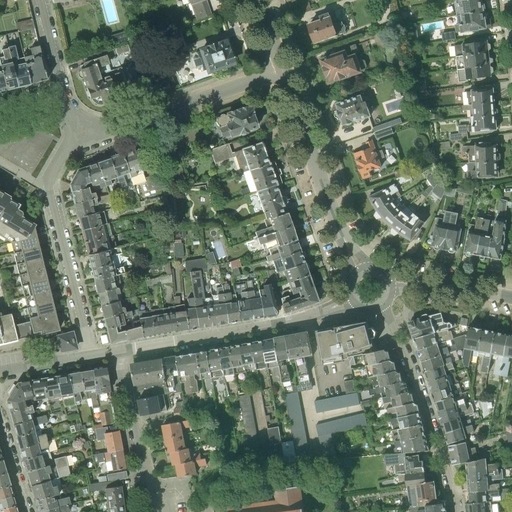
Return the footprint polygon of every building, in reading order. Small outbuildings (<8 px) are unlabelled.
[(188,0),(190,5),(191,5),(196,21),(210,15),(205,0),(188,0)] [(457,16),(484,12),(482,0),(461,0),(454,1),(457,16)] [(320,16),(321,21),(309,25),(315,43),(338,35),(346,33),(345,30),(346,29),(345,25),(344,25),(343,22),(337,24),(333,12),(320,16)] [(484,12),(457,16),(458,24),(456,25),(457,33),(461,32),(487,28),(484,12)] [(32,20),(16,23),(18,32),(30,29),(34,28),(35,28),(32,20)] [(416,24),(405,25),(408,43),(419,42),(416,24)] [(458,39),(456,31),(443,33),(444,41),(458,39)] [(462,45),(455,46),(455,47),(455,51),(456,57),(489,53),(489,50),(491,49),(490,45),(488,43),(487,41),(464,44),(462,44),(462,45)] [(199,61),(192,63),(197,77),(210,72),(210,71),(234,62),(232,54),(230,55),(229,53),(225,42),(196,52),(199,61)] [(330,83),(337,80),(340,82),(344,80),(346,77),(365,71),(367,66),(365,61),(360,58),(358,59),(357,57),(360,56),(356,44),(343,49),(345,52),(322,60),(330,83)] [(18,87),(30,84),(24,58),(18,59),(15,45),(8,47),(8,49),(18,87)] [(115,49),(118,55),(130,51),(128,45),(115,49)] [(23,54),(24,58),(30,84),(41,81),(47,79),(39,46),(30,48),(31,53),(23,54)] [(7,90),(18,87),(8,49),(2,50),(4,60),(0,60),(0,61),(0,63),(7,90)] [(457,70),(490,66),(490,63),(493,62),(493,59),(490,58),(489,53),(456,57),(457,70)] [(95,80),(101,77),(98,68),(107,65),(106,64),(109,63),(107,56),(84,64),(86,68),(81,69),(81,70),(80,71),(78,72),(78,75),(79,77),(81,78),(83,78),(87,89),(97,86),(95,80)] [(490,66),(457,70),(459,83),(468,81),(468,80),(477,79),(479,79),(481,79),(483,78),(492,76),(491,74),(493,72),(493,68),(490,67),(490,66)] [(97,86),(87,89),(90,98),(91,98),(92,99),(94,102),(97,104),(99,105),(102,104),(103,104),(104,105),(109,103),(113,102),(113,101),(117,99),(129,95),(125,83),(123,76),(117,78),(116,74),(104,79),(104,80),(104,82),(102,82),(101,77),(95,80),(97,86)] [(142,77),(125,83),(129,95),(146,90),(146,89),(142,77)] [(467,105),(493,102),(493,96),(496,94),(495,91),(492,90),(471,91),(471,92),(462,92),(462,98),(466,98),(467,105)] [(344,124),(348,126),(349,126),(350,126),(351,124),(352,123),(359,120),(360,121),(372,117),(371,114),(373,112),(372,109),(369,108),(366,101),(364,102),(362,96),(337,104),(344,124)] [(471,117),(494,115),(497,113),(497,110),(494,108),(493,102),(467,105),(463,105),(463,110),(470,110),(471,117)] [(250,106),(228,114),(235,136),(242,134),(242,135),(249,133),(248,130),(257,127),(256,126),(257,124),(256,121),(254,120),(253,116),(254,116),(250,106)] [(426,114),(425,112),(430,111),(428,106),(424,107),(411,112),(413,118),(426,114)] [(494,115),(471,117),(471,125),(469,125),(470,132),(472,132),(472,131),(495,129),(498,127),(498,124),(495,123),(494,115)] [(456,141),(468,139),(467,133),(466,125),(458,125),(458,134),(449,135),(450,142),(456,141)] [(377,139),(394,133),(391,126),(374,132),(377,139)] [(365,142),(368,149),(355,153),(364,179),(372,176),(372,175),(371,175),(370,172),(371,171),(376,169),(377,169),(382,167),(379,159),(381,158),(379,152),(377,153),(376,149),(378,148),(376,140),(373,140),(372,140),(371,140),(371,141),(367,142),(367,141),(365,142)] [(243,173),(269,163),(264,150),(266,149),(264,143),(262,143),(262,142),(241,149),(241,150),(232,153),(228,144),(214,148),(213,144),(209,145),(210,150),(215,163),(235,156),(241,173),(243,173)] [(451,149),(450,142),(433,144),(435,151),(451,149)] [(472,163),(497,162),(500,159),(500,155),(496,152),(496,143),(480,143),(480,145),(475,145),(475,146),(462,146),(462,154),(472,154),(472,163)] [(123,155),(130,178),(137,176),(137,175),(143,173),(141,168),(135,150),(134,151),(132,150),(128,151),(128,153),(123,155)] [(125,180),(130,178),(123,155),(122,155),(120,154),(116,155),(116,157),(110,159),(118,182),(122,193),(123,194),(129,192),(125,180)] [(106,186),(118,182),(110,159),(109,159),(107,158),(103,159),(103,162),(98,163),(106,186)] [(497,162),(472,163),(469,163),(470,171),(467,171),(467,178),(472,177),(472,178),(497,177),(496,163),(497,162)] [(106,186),(98,163),(85,168),(91,183),(92,186),(99,184),(100,189),(106,187),(106,186)] [(256,192),(276,185),(277,185),(270,163),(269,163),(243,173),(248,188),(240,190),(242,196),(256,191),(256,192)] [(86,184),(91,183),(85,168),(78,170),(76,175),(72,175),(71,177),(73,180),(71,183),(73,192),(85,188),(85,186),(86,184)] [(397,179),(408,175),(406,168),(394,172),(397,179)] [(426,191),(429,194),(431,191),(435,187),(442,178),(439,170),(427,178),(432,185),(426,191)] [(166,188),(169,187),(163,171),(145,178),(149,191),(162,189),(166,188)] [(399,185),(413,180),(411,174),(408,175),(397,179),(399,185)] [(442,200),(446,191),(442,178),(435,187),(439,189),(436,197),(442,200)] [(0,184),(1,184),(0,183),(0,235),(11,242),(36,236),(34,228),(35,225),(20,216),(22,214),(21,212),(16,209),(19,205),(9,199),(11,196),(0,189),(0,184)] [(378,211),(398,198),(401,196),(395,184),(371,196),(368,197),(370,201),(371,200),(373,204),(378,211)] [(264,221),(284,214),(282,207),(284,206),(283,206),(286,205),(288,202),(286,197),(284,196),(280,197),(276,185),(256,192),(258,198),(252,200),(255,206),(260,204),(265,219),(264,219),(264,221)] [(75,203),(97,198),(95,192),(90,194),(89,187),(85,188),(73,192),(75,203)] [(79,216),(99,212),(98,205),(112,201),(109,195),(97,198),(75,203),(79,216)] [(384,219),(388,223),(407,207),(403,204),(402,205),(398,198),(378,211),(375,215),(377,219),(382,217),(384,219)] [(497,214),(505,216),(507,201),(500,200),(497,214)] [(432,246),(445,248),(453,208),(447,206),(446,211),(444,219),(438,218),(432,246)] [(395,235),(399,233),(415,214),(407,207),(388,223),(390,225),(393,228),(392,233),(395,235)] [(453,208),(445,248),(457,251),(462,229),(461,229),(463,223),(457,222),(459,209),(453,208)] [(475,254),(477,255),(485,210),(480,209),(480,213),(478,212),(476,225),(470,224),(465,252),(467,256),(471,257),(475,254)] [(488,257),(493,236),(494,229),(489,228),(492,212),(485,210),(477,255),(488,257)] [(82,229),(102,225),(107,223),(104,211),(99,212),(79,216),(82,229)] [(416,212),(415,214),(399,233),(405,237),(408,238),(411,238),(412,237),(412,233),(414,231),(417,233),(425,222),(426,220),(416,212)] [(253,240),(254,239),(292,226),(287,213),(284,214),(264,221),(267,228),(255,232),(256,236),(252,237),(253,240)] [(493,236),(505,239),(506,238),(505,238),(507,220),(496,218),(494,229),(493,236)] [(85,242),(105,237),(102,225),(82,229),(85,242)] [(269,248),(296,239),(292,226),(254,239),(256,245),(267,242),(269,248)] [(14,253),(38,247),(36,236),(11,242),(14,253)] [(493,236),(488,257),(501,260),(505,239),(493,236)] [(88,254),(109,249),(108,247),(116,245),(115,241),(112,240),(107,242),(105,237),(85,242),(88,254)] [(268,262),(300,250),(298,246),(301,245),(299,240),(297,241),(296,239),(269,248),(268,249),(270,255),(266,257),(268,262)] [(176,256),(185,256),(183,242),(174,243),(176,256)] [(17,264),(41,258),(38,247),(14,253),(17,264)] [(95,281),(119,274),(124,273),(123,267),(118,268),(115,255),(122,253),(120,247),(109,249),(88,254),(95,281)] [(213,250),(206,253),(211,265),(218,262),(213,250)] [(276,272),(304,262),(303,259),(305,257),(303,252),(300,252),(300,250),(268,262),(273,261),(274,267),(275,272),(276,272)] [(19,275),(44,269),(41,258),(17,264),(19,275)] [(206,266),(206,259),(185,261),(186,272),(189,272),(199,270),(207,269),(206,266)] [(231,269),(241,267),(239,259),(230,262),(231,269)] [(288,282),(309,275),(307,270),(309,268),(307,264),(304,263),(304,262),(276,272),(276,273),(282,271),(287,283),(288,282)] [(22,286),(46,280),(44,269),(19,275),(22,286)] [(201,279),(199,270),(189,272),(193,292),(193,298),(198,328),(216,325),(212,300),(211,297),(204,298),(201,279)] [(259,293),(264,317),(275,315),(278,312),(270,282),(276,280),(273,270),(266,271),(268,278),(262,279),(263,289),(258,290),(259,293)] [(98,292),(119,287),(122,287),(119,274),(95,281),(98,292)] [(172,280),(172,275),(167,276),(164,276),(159,277),(159,283),(160,284),(162,284),(173,284),(172,280)] [(297,292),(313,287),(311,282),(313,280),(311,275),(309,275),(288,282),(290,289),(279,293),(280,298),(297,292)] [(159,283),(159,277),(146,280),(147,286),(159,283)] [(25,297),(49,291),(46,280),(22,286),(25,297)] [(251,319),(264,317),(259,293),(254,294),(253,290),(252,280),(245,281),(247,292),(251,319)] [(228,323),(240,321),(235,294),(231,295),(230,292),(229,284),(222,285),(222,287),(228,323)] [(101,305),(122,300),(120,294),(119,287),(98,292),(101,305)] [(216,325),(228,323),(222,287),(216,288),(218,299),(212,300),(216,325)] [(297,292),(302,307),(318,302),(320,299),(318,294),(315,293),(313,287),(297,292)] [(27,308),(52,302),(49,291),(25,297),(27,308)] [(240,321),(251,319),(247,292),(240,293),(240,294),(235,294),(240,321)] [(284,313),(302,307),(297,292),(280,298),(284,313)] [(186,330),(198,328),(193,298),(187,299),(188,303),(184,304),(186,330)] [(104,318),(126,312),(125,307),(123,308),(122,300),(101,305),(104,318)] [(30,319),(54,313),(52,302),(27,308),(30,319)] [(176,331),(186,330),(184,304),(174,305),(174,307),(176,331)] [(165,333),(176,331),(174,307),(163,308),(165,333)] [(165,333),(163,308),(151,309),(151,311),(153,335),(165,333)] [(123,324),(140,320),(138,313),(138,309),(126,312),(104,318),(107,328),(123,324)] [(142,337),(153,335),(151,311),(138,313),(140,320),(142,337)] [(18,340),(14,325),(11,313),(0,315),(0,344),(17,340),(18,340)] [(30,319),(30,321),(34,335),(59,329),(54,313),(30,319)] [(414,339),(449,329),(453,327),(456,326),(456,324),(452,324),(450,322),(447,323),(444,322),(442,313),(431,316),(426,314),(422,316),(419,320),(414,321),(409,323),(414,339)] [(127,340),(142,337),(140,320),(123,324),(127,340)] [(18,340),(34,335),(30,321),(14,325),(18,340)] [(367,322),(337,327),(316,331),(323,366),(343,362),(343,360),(349,359),(349,358),(353,357),(353,356),(363,354),(363,355),(367,354),(375,352),(372,339),(375,338),(376,332),(372,328),(369,328),(367,322)] [(108,343),(127,340),(123,324),(107,328),(107,329),(105,330),(108,343)] [(472,355),(479,356),(484,328),(483,329),(482,328),(482,327),(481,326),(477,325),(476,326),(475,327),(469,326),(468,334),(465,348),(463,359),(464,366),(469,367),(472,355)] [(491,358),(492,358),(498,332),(492,331),(492,329),(491,327),(487,326),(485,327),(485,328),(484,328),(479,356),(483,357),(481,371),(488,373),(491,358)] [(446,342),(454,339),(453,339),(451,331),(449,332),(449,329),(414,339),(418,351),(446,342)] [(494,374),(502,376),(510,334),(504,333),(505,331),(503,330),(499,329),(498,330),(498,332),(492,358),(496,359),(494,374)] [(61,351),(69,350),(74,349),(75,348),(76,347),(76,346),(72,332),(65,334),(63,335),(63,334),(57,336),(58,341),(56,341),(57,346),(60,345),(61,351)] [(299,384),(300,391),(312,389),(311,383),(310,383),(308,374),(305,357),(309,356),(313,355),(307,332),(304,333),(287,336),(292,361),(295,361),(295,358),(296,358),(301,384),(299,384)] [(453,339),(454,339),(455,345),(448,347),(446,342),(418,351),(422,362),(449,353),(465,348),(468,334),(453,339)] [(511,362),(511,334),(510,334),(502,376),(508,377),(511,362)] [(281,376),(282,383),(292,381),(291,372),(289,372),(288,365),(292,364),(292,361),(287,336),(274,338),(281,376)] [(275,377),(281,376),(274,338),(270,339),(270,337),(264,338),(265,340),(262,340),(268,366),(268,369),(273,368),(275,377)] [(256,369),(268,366),(262,340),(259,341),(258,339),(253,340),(254,342),(252,343),(256,369)] [(252,370),(256,369),(252,343),(248,343),(247,342),(242,342),(243,344),(241,345),(245,372),(252,370)] [(236,374),(245,372),(241,345),(237,345),(236,343),(231,344),(232,346),(230,347),(235,374),(236,374)] [(225,376),(235,374),(230,347),(226,347),(226,345),(221,346),(221,348),(219,348),(225,383),(226,383),(225,376)] [(220,384),(225,383),(219,348),(215,349),(215,347),(209,348),(210,350),(207,351),(213,381),(219,380),(220,384)] [(375,352),(367,354),(370,365),(390,360),(388,352),(384,350),(375,352)] [(214,389),(213,381),(207,351),(198,352),(202,378),(206,378),(208,390),(214,389)] [(202,379),(202,378),(198,352),(187,354),(194,393),(200,392),(198,380),(198,379),(202,379)] [(425,372),(453,363),(449,353),(422,362),(425,372)] [(187,394),(194,393),(187,354),(177,356),(181,383),(186,382),(187,394)] [(182,391),(181,383),(177,356),(163,358),(168,385),(169,394),(182,391)] [(160,387),(168,385),(163,358),(155,360),(147,361),(134,363),(132,367),(134,374),(136,386),(137,391),(152,388),(160,387)] [(371,377),(396,371),(395,362),(390,360),(370,365),(366,366),(368,378),(371,377)] [(428,381),(448,375),(446,371),(455,369),(453,363),(425,372),(428,381)] [(92,370),(99,408),(100,412),(99,413),(101,425),(113,424),(111,411),(103,412),(102,404),(112,403),(106,371),(103,368),(92,370)] [(92,409),(99,408),(92,370),(79,372),(85,395),(89,407),(92,407),(92,409)] [(374,388),(402,381),(400,373),(396,371),(371,377),(374,388)] [(81,396),(85,395),(79,372),(68,374),(75,404),(76,405),(80,404),(79,401),(82,400),(81,396)] [(468,376),(464,378),(464,379),(463,379),(463,380),(462,380),(461,381),(460,381),(458,381),(457,380),(456,379),(456,378),(455,377),(455,376),(456,375),(456,374),(456,373),(448,375),(428,381),(432,392),(459,384),(469,380),(468,376)] [(63,406),(75,404),(68,374),(56,376),(61,395),(63,406)] [(53,397),(61,395),(56,376),(42,379),(48,400),(53,399),(53,397)] [(42,401),(48,400),(42,379),(29,381),(34,404),(36,408),(36,409),(40,408),(40,407),(43,403),(42,401)] [(344,380),(346,393),(356,391),(353,379),(344,380)] [(26,406),(34,404),(29,381),(21,382),(17,383),(7,400),(10,411),(26,406)] [(383,398),(408,392),(406,384),(402,381),(374,388),(369,389),(370,394),(373,394),(373,395),(382,393),(383,398)] [(435,402),(461,394),(462,393),(459,384),(432,392),(435,402)] [(164,395),(169,394),(168,385),(160,387),(152,388),(153,396),(139,399),(142,416),(162,412),(162,411),(167,411),(164,395)] [(286,401),(299,398),(298,392),(285,395),(286,401)] [(394,407),(414,402),(412,394),(408,392),(383,398),(384,404),(393,402),(394,407)] [(357,393),(351,394),(354,406),(360,405),(357,393)] [(351,394),(345,395),(347,407),(354,406),(351,394)] [(438,412),(465,404),(465,401),(464,399),(463,399),(461,394),(435,402),(438,412)] [(345,395),(339,396),(341,408),(347,407),(345,395)] [(339,396),(333,398),(335,410),(341,408),(339,396)] [(287,406),(300,404),(299,398),(286,401),(287,406)] [(333,398),(327,399),(329,411),(335,410),(333,398)] [(327,399),(321,400),(323,412),(329,411),(327,399)] [(321,400),(314,401),(317,413),(323,412),(321,400)] [(398,417),(419,412),(418,405),(414,402),(394,407),(377,411),(378,416),(388,414),(388,415),(397,412),(398,417)] [(442,423),(460,417),(473,413),(470,402),(465,404),(438,412),(442,423)] [(14,424),(33,419),(31,413),(34,412),(33,408),(36,408),(34,404),(26,406),(10,411),(14,424)] [(289,413),(301,410),(300,404),(287,406),(289,413)] [(185,407),(177,408),(174,409),(175,417),(186,415),(185,407)] [(289,418),(302,416),(301,410),(289,413),(289,418)] [(394,430),(422,423),(419,412),(398,417),(386,420),(387,422),(391,421),(394,430)] [(365,413),(359,415),(361,426),(368,425),(365,413)] [(165,438),(184,434),(183,428),(192,427),(191,420),(193,419),(192,414),(186,415),(175,417),(176,422),(163,425),(165,438)] [(17,436),(35,431),(34,426),(48,422),(46,415),(33,419),(14,424),(17,436)] [(359,415),(352,416),(355,428),(361,426),(359,415)] [(291,424),(304,422),(302,416),(289,418),(291,424)] [(352,416),(346,418),(349,429),(355,428),(352,416)] [(445,434),(473,425),(471,419),(462,422),(460,417),(442,423),(445,434)] [(346,418),(340,419),(343,431),(349,429),(346,418)] [(340,419),(334,421),(337,432),(343,431),(340,419)] [(334,421),(328,422),(331,434),(337,432),(334,421)] [(292,430),(305,428),(304,422),(291,424),(292,430)] [(328,422),(322,424),(325,435),(331,434),(328,422)] [(395,442),(425,434),(422,423),(394,430),(392,431),(394,436),(393,436),(395,442)] [(322,424),(316,425),(319,437),(325,435),(322,424)] [(473,425),(445,434),(448,444),(467,438),(465,433),(467,432),(467,433),(474,432),(473,425)] [(279,426),(268,428),(269,434),(270,440),(271,445),(282,443),(281,438),(280,432),(279,426)] [(107,452),(122,449),(118,430),(108,432),(107,427),(95,428),(96,435),(104,434),(107,452)] [(293,436),(306,434),(305,428),(292,430),(293,436)] [(20,447),(47,440),(46,433),(42,434),(41,429),(35,431),(17,436),(20,447)] [(179,450),(187,448),(184,434),(165,438),(167,446),(166,446),(167,453),(171,452),(179,451),(179,450)] [(294,442),(307,440),(306,434),(293,436),(294,442)] [(325,435),(319,437),(321,443),(333,440),(331,434),(325,435)] [(396,453),(406,453),(429,450),(425,434),(395,442),(396,447),(394,449),(396,453)] [(24,460),(49,452),(50,452),(47,440),(20,447),(24,460)] [(295,449),(308,446),(307,440),(294,442),(295,449)] [(333,440),(321,443),(322,449),(334,446),(333,440)] [(293,441),(282,443),(283,450),(284,455),(285,462),(297,460),(293,441)] [(486,458),(492,457),(490,450),(477,453),(476,447),(470,449),(468,442),(449,446),(453,465),(465,463),(486,458)] [(282,443),(271,445),(271,446),(273,452),(274,457),(275,464),(285,462),(284,455),(283,450),(282,443)] [(296,454),(309,452),(308,446),(295,449),(296,454)] [(334,446),(322,449),(324,455),(336,452),(334,446)] [(173,464),(201,459),(200,453),(191,454),(190,448),(187,448),(179,450),(179,451),(171,452),(173,464)] [(122,449),(107,452),(98,454),(99,459),(104,458),(104,461),(111,461),(112,471),(126,468),(122,449)] [(54,462),(57,469),(66,467),(64,461),(63,457),(51,460),(49,452),(24,460),(23,462),(24,466),(25,467),(26,471),(54,462)] [(309,452),(296,454),(298,460),(310,458),(309,452)] [(336,452),(324,455),(325,461),(337,458),(336,452)] [(399,475),(425,472),(425,469),(427,469),(426,464),(424,464),(424,461),(420,462),(419,456),(406,457),(406,453),(396,453),(384,454),(386,466),(395,465),(396,474),(398,474),(399,475)] [(201,459),(173,464),(174,465),(177,465),(177,468),(176,468),(177,474),(178,473),(179,477),(197,473),(196,467),(207,465),(206,457),(201,459)] [(498,463),(486,465),(486,458),(465,463),(466,472),(499,469),(499,466),(498,463)] [(31,485),(59,477),(57,469),(54,462),(26,471),(31,485)] [(468,482),(494,479),(503,479),(502,469),(499,469),(466,472),(468,482)] [(109,480),(127,477),(126,470),(108,474),(109,480)] [(0,487),(10,485),(6,472),(0,474),(0,487)] [(407,485),(434,481),(434,477),(430,474),(426,475),(425,472),(399,475),(400,482),(406,481),(407,485)] [(35,499),(59,494),(56,485),(57,485),(55,479),(59,478),(59,477),(31,485),(35,499)] [(469,491),(500,489),(500,483),(494,484),(494,479),(468,482),(469,491)] [(106,501),(123,499),(122,491),(125,491),(124,486),(121,486),(111,487),(111,481),(87,484),(89,492),(104,490),(106,501)] [(410,508),(438,504),(434,481),(407,485),(407,486),(410,508)] [(0,498),(13,495),(10,485),(0,487),(0,498)] [(308,511),(307,511),(306,511),(304,511),(304,507),(306,506),(306,504),(306,502),(305,501),(304,500),(302,499),(301,486),(276,489),(277,500),(214,508),(214,511),(308,511)] [(470,503),(495,501),(501,501),(500,492),(500,489),(469,491),(470,503)] [(39,511),(71,503),(69,496),(61,498),(60,494),(59,494),(35,499),(39,511)] [(0,509),(16,505),(13,495),(0,498),(0,509)] [(107,511),(124,511),(124,504),(127,504),(126,499),(123,499),(106,501),(107,511)] [(467,511),(495,511),(495,501),(470,503),(466,503),(467,511)] [(38,511),(62,511),(69,511),(77,509),(76,502),(71,503),(39,511),(38,511)] [(446,511),(445,503),(438,504),(410,508),(409,508),(409,511),(446,511)]
